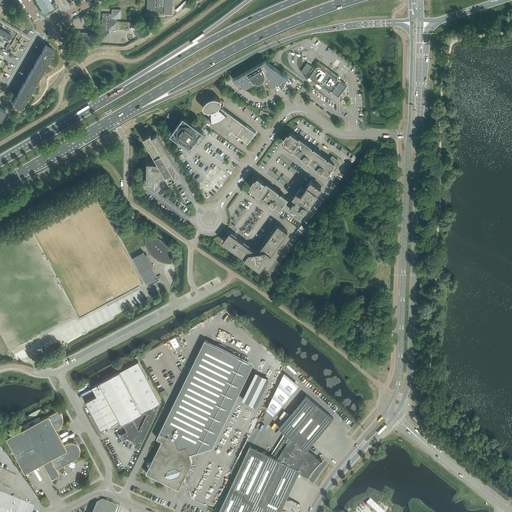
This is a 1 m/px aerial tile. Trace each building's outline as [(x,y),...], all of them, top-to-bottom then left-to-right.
[(37,0),(44,10),(53,5),(54,6),(57,4),(53,0),(51,0),(50,0),(37,0)] [(147,0),(146,13),(155,14),(154,13),(154,12),(164,12),(164,14),(172,15),(172,14),(172,0),(147,0)] [(100,31),(99,40),(108,41),(109,30),(117,30),(117,29),(117,19),(120,19),(121,10),(112,9),(112,10),(111,13),(111,14),(102,13),(101,31),(100,31)] [(5,31),(2,37),(0,40),(2,42),(5,39),(7,40),(11,34),(5,31)] [(77,42),(92,43),(92,32),(77,32),(77,42)] [(46,64),(54,50),(45,45),(42,51),(41,50),(39,53),(40,53),(37,59),(46,64)] [(38,79),(46,64),(37,59),(34,65),(33,65),(31,67),(32,68),(29,74),(38,79)] [(266,60),(233,79),(234,79),(235,79),(235,80),(238,83),(239,83),(239,84),(239,85),(240,85),(241,86),(242,85),(242,84),(246,87),(256,81),(259,81),(262,81),(262,80),(263,82),(264,80),(263,79),(264,79),(265,77),(275,84),(279,81),(279,82),(280,83),(281,83),(282,83),(282,82),(282,81),(287,78),(286,78),(288,77),(289,78),(266,61),(266,62),(265,61),(266,60)] [(314,68),(312,66),(307,63),(301,71),(309,77),(309,78),(311,80),(311,79),(317,83),(317,84),(320,87),(321,85),(332,93),(333,92),(335,94),(338,96),(346,85),(340,81),(341,80),(332,73),(332,72),(330,70),(329,71),(318,63),(314,68)] [(38,79),(29,74),(25,80),(24,79),(23,81),(24,82),(21,88),(29,93),(38,79)] [(29,93),(21,88),(17,94),(16,93),(15,96),(16,96),(12,103),(21,108),(29,93)] [(223,104),(221,103),(222,102),(221,101),(221,100),(221,99),(220,99),(219,98),(218,98),(217,98),(216,98),(215,98),(214,98),(213,98),(212,98),(211,98),(210,98),(209,99),(208,99),(208,100),(207,100),(207,101),(206,101),(205,102),(205,103),(204,103),(204,104),(203,105),(203,106),(203,107),(203,108),(204,108),(204,109),(204,110),(205,110),(206,110),(206,111),(207,111),(208,111),(209,111),(210,111),(211,111),(211,112),(211,113),(210,113),(209,113),(208,113),(211,115),(207,119),(227,134),(230,130),(237,134),(248,142),(255,132),(245,124),(222,107),(223,104)] [(171,133),(191,148),(203,131),(183,117),(171,133)] [(311,146),(299,138),(299,139),(296,137),(297,136),(291,131),(283,142),(289,146),(292,148),(303,157),(304,157),(306,159),(318,167),(321,169),(327,174),(331,168),(334,171),(335,171),(339,164),(339,161),(333,157),(332,157),(330,160),(329,159),(328,160),(325,158),(326,157),(314,148),(313,150),(310,147),(311,146)] [(158,179),(162,177),(161,175),(165,173),(169,181),(176,177),(169,165),(174,162),(157,133),(152,136),(151,133),(144,137),(158,161),(155,162),(147,162),(147,184),(155,184),(155,179),(158,177),(158,179)] [(259,174),(251,185),(257,189),(260,191),(260,192),(272,200),(274,202),(280,207),(288,196),(282,192),(281,193),(278,191),(279,190),(267,181),(267,182),(264,180),(265,179),(259,174)] [(308,186),(306,189),(301,186),(292,197),(296,200),(289,209),(300,217),(322,187),(311,179),(307,185),(308,186)] [(263,242),(264,243),(259,250),(256,251),(249,245),(249,244),(244,240),(243,241),(236,236),(237,235),(231,231),(224,242),(229,245),(228,246),(236,252),(237,251),(241,254),(240,255),(248,261),(249,260),(258,267),(262,266),(268,257),(269,258),(275,250),(274,249),(277,245),(278,246),(284,238),(283,237),(287,232),(288,231),(278,224),(277,225),(276,224),(272,230),(273,230),(268,237),(267,237),(263,242)] [(169,250),(168,247),(167,246),(166,245),(164,243),(163,242),(161,240),(159,239),(157,238),(158,238),(154,236),(154,237),(152,237),(152,236),(145,236),(145,238),(145,239),(146,241),(146,243),(146,245),(147,247),(148,247),(149,248),(148,249),(149,251),(150,252),(151,254),(152,255),(153,256),(155,258),(157,259),(158,260),(160,260),(161,258),(165,259),(165,260),(165,262),(171,263),(171,261),(171,259),(171,257),(171,256),(170,254),(170,252),(169,250)] [(132,258),(143,278),(148,286),(159,280),(158,278),(159,277),(162,283),(164,282),(160,275),(157,276),(152,266),(153,266),(146,254),(145,255),(143,252),(132,258)] [(149,467),(146,473),(152,475),(153,480),(157,478),(168,483),(169,488),(173,486),(179,489),(182,483),(186,482),(184,478),(192,462),(190,454),(197,451),(243,358),(205,340),(157,438),(162,440),(152,462),(147,463),(149,467)] [(43,345),(45,350),(53,345),(51,341),(43,345)] [(13,355),(16,361),(26,355),(23,350),(13,355)] [(122,424),(124,422),(125,423),(124,424),(128,431),(121,434),(123,439),(127,437),(136,442),(134,445),(139,447),(157,411),(156,410),(160,403),(138,361),(99,382),(104,391),(86,401),(101,429),(119,419),(122,424)] [(308,477),(308,476),(310,474),(311,472),(313,469),(316,465),(319,462),(321,461),(322,460),(321,460),(308,449),(333,418),(306,395),(279,428),(287,434),(273,456),(250,445),(218,511),(280,511),(299,472),(308,476),(308,477)] [(39,417),(22,426),(24,428),(5,438),(24,473),(43,463),(51,479),(60,475),(57,469),(75,459),(76,459),(77,457),(78,456),(79,455),(80,453),(80,452),(80,450),(79,448),(79,447),(78,446),(77,444),(75,443),(74,443),(72,442),(71,442),(69,442),(68,442),(66,443),(64,444),(56,429),(58,428),(59,427),(60,426),(62,423),(63,421),(63,420),(63,418),(62,417),(62,415),(59,410),(40,420),(39,417)] [(32,511),(33,510),(32,508),(21,503),(22,501),(21,498),(20,497),(17,496),(16,496),(13,497),(12,499),(0,493),(0,511),(32,511)] [(116,511),(117,510),(102,503),(96,506),(93,511),(116,511)]
